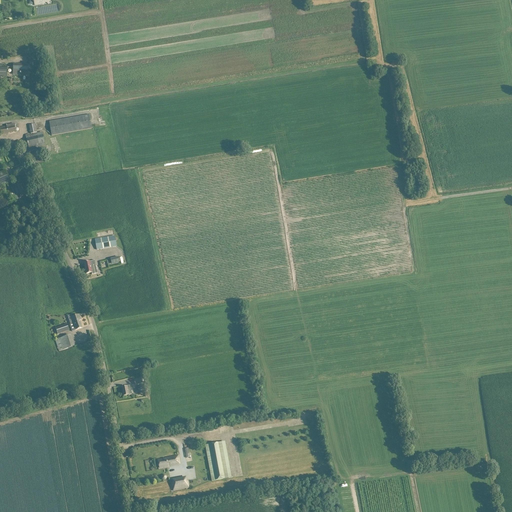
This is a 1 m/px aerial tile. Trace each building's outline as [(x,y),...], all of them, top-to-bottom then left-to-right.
[(49,122),(52,136),(92,128),(90,115),(49,122)] [(16,123),(6,125),(6,126),(0,127),(0,131),(1,135),(10,133),(18,131),(16,123)] [(26,136),(30,151),(46,147),(42,132),(26,136)] [(0,172),(0,185),(10,181),(5,170),(0,172)] [(13,192),(14,192),(15,194),(15,195),(17,199),(26,196),(24,191),(23,191),(22,189),(23,188),(21,184),(12,188),(13,192)] [(116,246),(115,236),(95,239),(97,250),(116,246)] [(87,274),(92,273),(92,274),(98,273),(95,260),(94,260),(95,260),(90,262),(90,261),(84,263),(87,274)] [(72,317),(72,315),(68,316),(70,325),(73,324),(75,330),(82,328),(79,320),(81,320),(79,315),(72,317)] [(56,328),(58,334),(69,330),(67,324),(56,328)] [(55,340),(59,351),(68,348),(64,337),(55,340)] [(145,385),(138,386),(139,393),(146,392),(145,385)] [(132,394),(131,391),(130,386),(127,387),(127,386),(122,388),(124,396),(129,395),(132,394)] [(232,478),(225,441),(205,445),(212,481),(232,478)] [(180,464),(178,455),(166,457),(167,458),(158,460),(159,468),(180,464)] [(172,483),(173,491),(189,488),(187,480),(186,481),(185,477),(175,479),(175,483),(172,483)]
